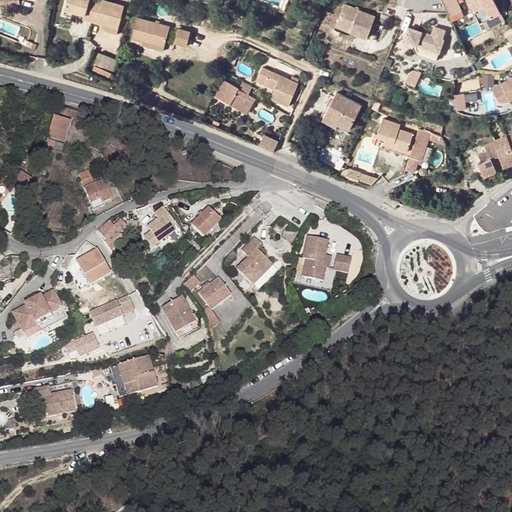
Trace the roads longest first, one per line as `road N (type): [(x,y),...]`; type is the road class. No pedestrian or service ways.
road 1 (tertiary): [(365,314),(216,404),(80,444),(0,457)]
road 2 (secondary): [(0,75),(145,116),(273,166)]
road 3 (residential): [(0,240),(45,250),(153,195),(262,183)]
